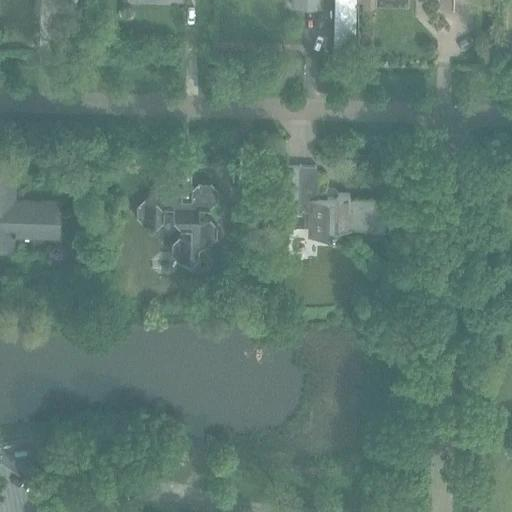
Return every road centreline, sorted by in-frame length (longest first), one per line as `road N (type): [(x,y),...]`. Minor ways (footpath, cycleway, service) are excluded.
road 1 (residential): [(0,100),(460,114)]
road 2 (residential): [(434,511),(460,114)]
